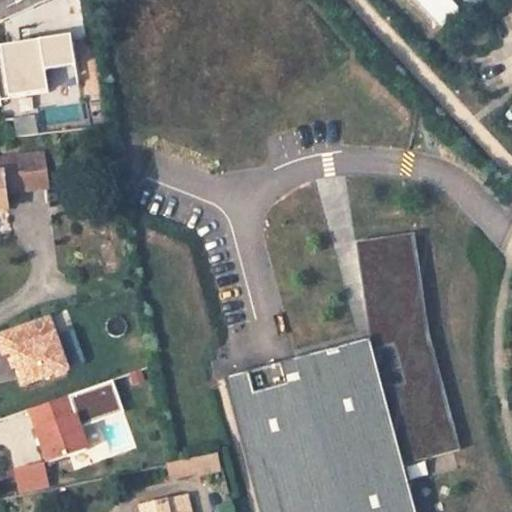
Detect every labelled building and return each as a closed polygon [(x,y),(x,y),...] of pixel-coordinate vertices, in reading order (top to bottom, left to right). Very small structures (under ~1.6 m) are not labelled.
[(13,96),(58,89),(54,67),(87,61),(81,30),(4,43),(13,96)] [(28,144),(0,147),(0,180),(33,176),(28,144)] [(414,239),(355,248),(364,350),(397,469),(448,454),(414,239)] [(59,312),(2,332),(21,389),(79,369),(59,312)] [(364,350),(221,389),(255,511),(408,511),(397,469),(364,350)] [(36,405),(52,461),(98,448),(91,423),(128,412),(119,382),(36,405)] [(50,463),(20,467),(23,492),(53,488),(50,463)] [(181,511),(176,484),(126,494),(128,511),(181,511)]
